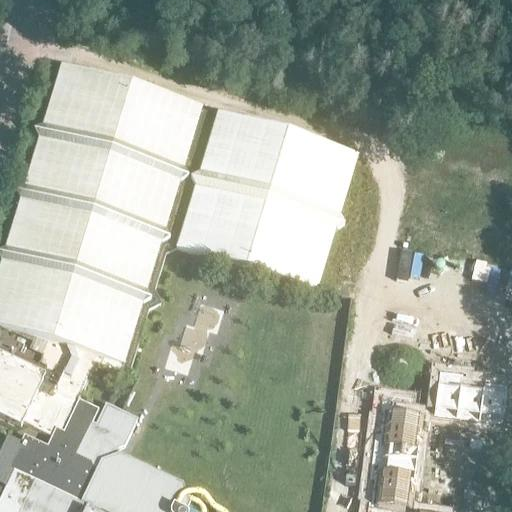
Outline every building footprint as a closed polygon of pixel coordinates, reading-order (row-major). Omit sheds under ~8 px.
[(0,419),(18,428),(21,429),(23,425),(28,428),(51,439),(56,430),(64,434),(79,402),(80,402),(96,368),(121,375),(129,377),(148,312),(161,305),(154,292),(165,256),(176,251),(317,294),(335,233),(344,228),(340,218),(358,158),(356,158),(231,120),(217,115),(216,118),(202,113),(202,111),(61,68),(42,129),(34,133),(38,142),(23,191),(15,194),(19,204),(5,252),(0,254),(0,263),(1,265),(0,267),(0,419)] [(427,365),(422,401),(446,404),(451,368),(427,365)] [(451,368),(446,404),(470,407),(475,371),(451,368)] [(475,371),(471,407),(494,410),(499,374),(475,371)] [(402,384),(403,373),(394,372),(392,386),(401,387),(402,384)] [(402,384),(413,386),(414,374),(403,373),(402,384)] [(401,393),(412,394),(413,386),(402,384),(401,387),(401,393)] [(391,400),(400,401),(401,393),(401,387),(392,386),(391,400)] [(400,401),(411,402),(412,394),(401,393),(400,401)] [(373,422),(409,427),(412,403),(411,402),(400,401),(391,400),(376,398),(373,422)] [(0,511),(186,511),(189,506),(190,505),(183,486),(120,456),(118,452),(124,449),(138,422),(106,406),(96,427),(92,425),(99,412),(80,402),(79,402),(64,434),(56,430),(51,439),(47,448),(24,437),(21,444),(9,468),(0,463),(0,485),(7,489),(0,504),(0,511)] [(370,446),(405,451),(409,427),(373,422),(370,446)] [(367,470),(402,474),(405,451),(370,446),(367,470)] [(398,499),(399,499),(402,474),(367,470),(363,493),(375,495),(386,497),(398,499)] [(384,511),(386,497),(375,495),(373,510),(384,511)] [(397,507),(398,499),(386,497),(385,505),(397,507)] [(430,511),(432,505),(408,502),(406,511),(430,511)]
